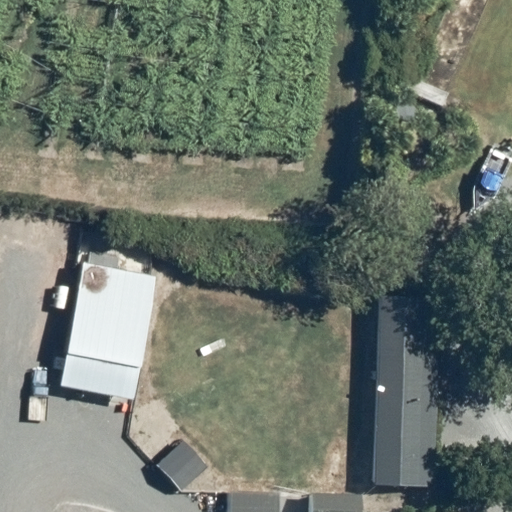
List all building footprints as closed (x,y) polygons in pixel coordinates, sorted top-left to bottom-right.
[(154,274),(81,264),(64,388),(137,398),(154,274)] [(432,486),(438,337),(381,335),(375,484),(432,486)] [(216,467),(185,441),(161,469),(191,495),(216,467)] [(281,511),(283,498),(228,494),(226,511),(281,511)] [(365,511),(366,498),(310,495),(309,511),(365,511)]
